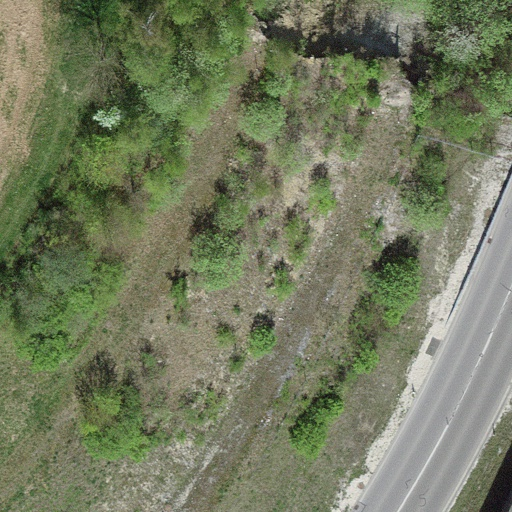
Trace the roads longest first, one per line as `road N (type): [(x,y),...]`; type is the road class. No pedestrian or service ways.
road 1 (track): [(388,121),(244,423),(183,511)]
road 2 (trunk): [(396,511),(466,388),(511,284)]
